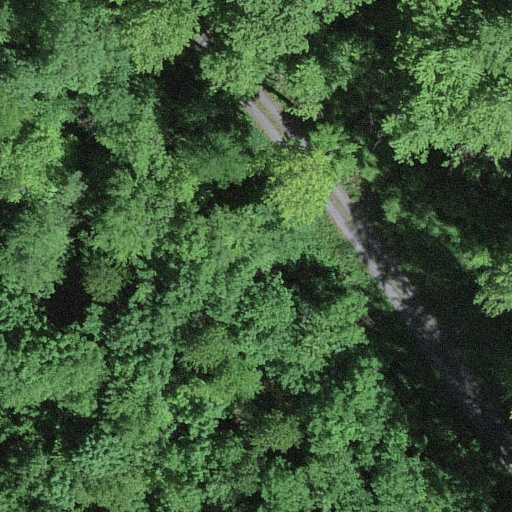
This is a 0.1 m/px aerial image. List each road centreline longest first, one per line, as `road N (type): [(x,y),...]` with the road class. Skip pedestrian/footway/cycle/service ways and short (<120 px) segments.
road 1 (track): [(329,201),(511,483)]
road 2 (track): [(329,201),(91,0)]
